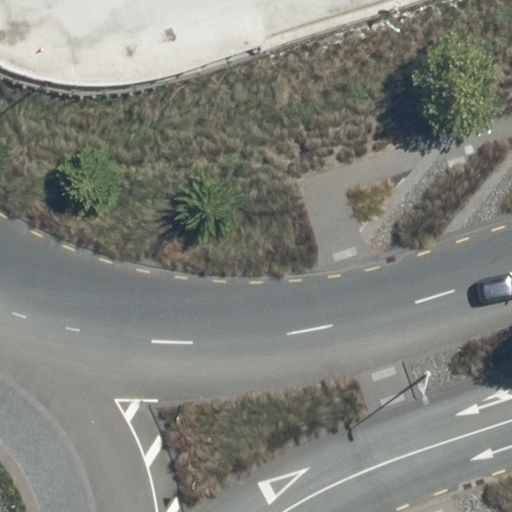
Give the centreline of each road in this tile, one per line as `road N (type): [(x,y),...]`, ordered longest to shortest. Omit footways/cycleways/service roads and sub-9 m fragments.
road 1 (tertiary): [(52,276),(214,314),(323,316),(511,257)]
road 2 (tertiary): [(52,276),(104,317),(145,369),(172,429),(183,511)]
road 3 (tertiary): [(511,422),(350,475),(269,511)]
